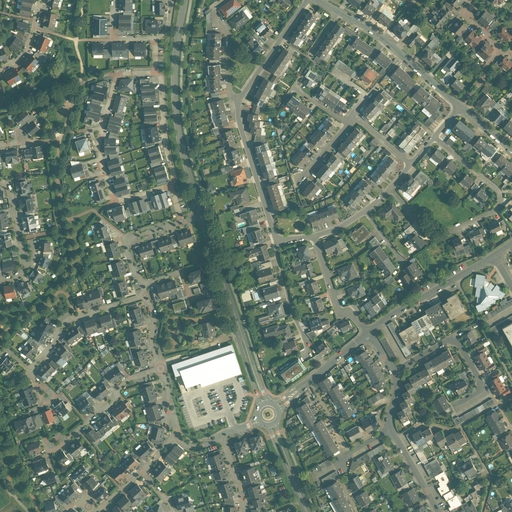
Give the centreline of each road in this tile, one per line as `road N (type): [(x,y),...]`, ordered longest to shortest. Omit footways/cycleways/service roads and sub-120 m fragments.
road 1 (residential): [(434,137),(496,190),(496,209),(438,237),(389,188)]
road 2 (tertiary): [(184,0),(175,104),(201,216)]
road 3 (tertiary): [(201,216),(263,403)]
road 4 (residential): [(145,295),(61,325),(30,368),(46,393)]
road 5 (residential): [(392,371),(455,336),(484,388),(454,405)]
road 6 (residential): [(338,10),(459,107)]
road 7 (residential): [(368,332),(495,256)]
road 8 (residential): [(239,101),(276,240)]
road 9 (residential): [(161,367),(131,376),(51,443)]
road 10 (residential): [(459,107),(501,48),(464,9)]
road 11 (residential): [(308,0),(239,101)]
